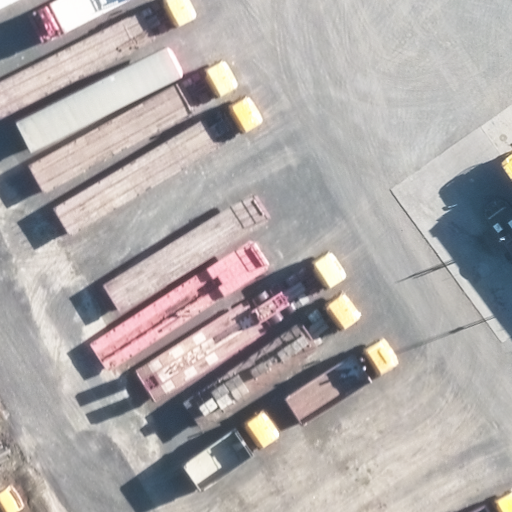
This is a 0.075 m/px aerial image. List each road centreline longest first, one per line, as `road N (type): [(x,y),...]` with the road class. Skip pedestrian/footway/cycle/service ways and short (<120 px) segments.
road 1 (unknown): [(309,0),(280,37),(292,88),(511,427)]
road 2 (unknown): [(101,511),(0,281)]
